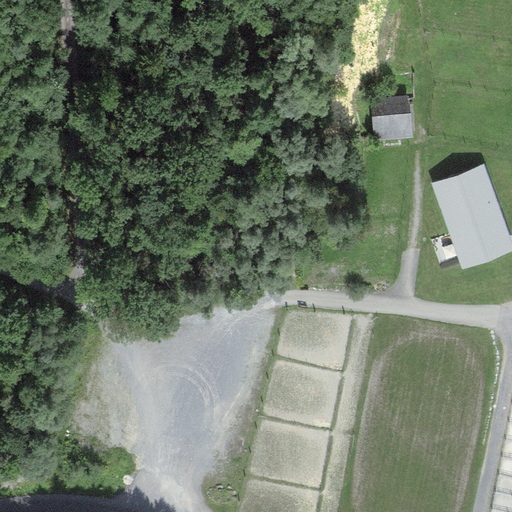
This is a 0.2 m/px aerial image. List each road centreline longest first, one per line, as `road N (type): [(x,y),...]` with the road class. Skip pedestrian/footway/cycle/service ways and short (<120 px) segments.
road 1 (track): [(88,295),(61,0)]
road 2 (track): [(178,376),(88,295),(0,265)]
